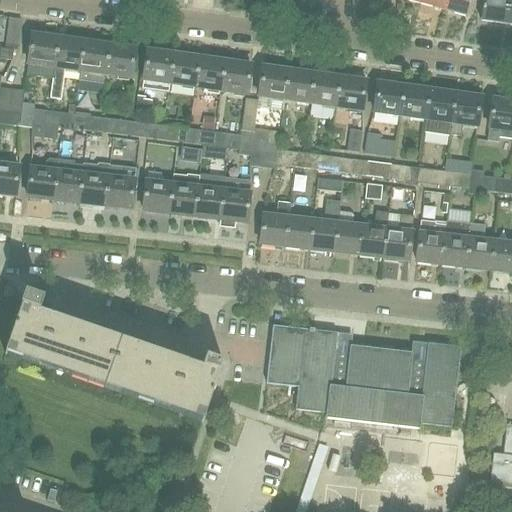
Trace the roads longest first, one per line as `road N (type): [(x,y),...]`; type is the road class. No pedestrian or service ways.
road 1 (residential): [(511,316),(0,255)]
road 2 (residential): [(511,61),(316,26)]
road 3 (residential): [(316,26),(130,0)]
